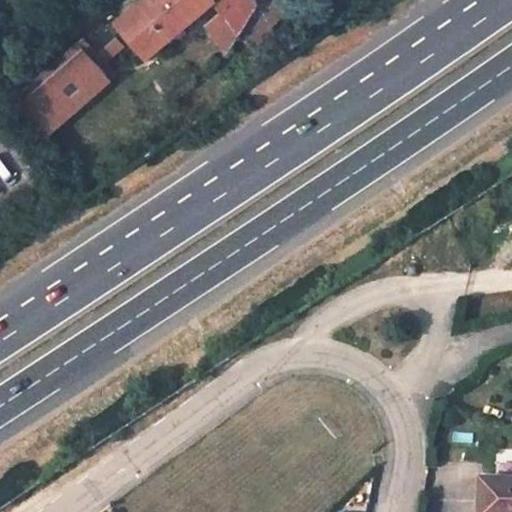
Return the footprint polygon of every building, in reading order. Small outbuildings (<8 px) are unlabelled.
[(213,0),(141,0),(119,20),(148,55),(213,0)] [(222,9),(237,33),(256,1),(254,0),(216,0),(217,1),(223,9),(222,9)] [(237,33),(222,9),(209,23),(227,48),(237,33)] [(119,20),(111,26),(140,61),(148,55),(119,20)] [(109,75),(42,131),(45,136),(117,75),(106,63),(125,47),(119,40),(101,55),(91,44),(86,48),(109,75)] [(86,48),(22,101),(42,131),(109,75),(86,48)] [(511,511),(511,479),(483,478),(481,511),(511,511)]
